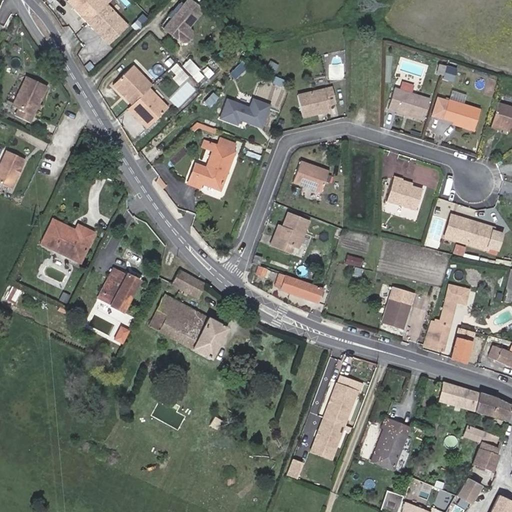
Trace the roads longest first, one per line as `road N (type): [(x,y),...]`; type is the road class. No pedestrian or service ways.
road 1 (residential): [(228,286),(286,141),(351,128),(460,163),(475,181)]
road 2 (tertiary): [(228,286),(140,185),(24,0)]
road 3 (tertiary): [(511,391),(281,320),(228,286)]
